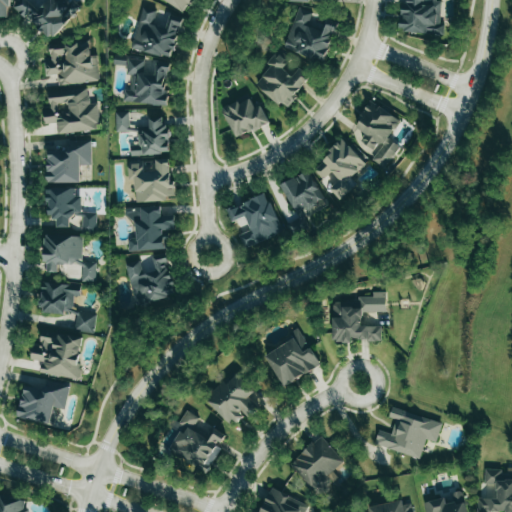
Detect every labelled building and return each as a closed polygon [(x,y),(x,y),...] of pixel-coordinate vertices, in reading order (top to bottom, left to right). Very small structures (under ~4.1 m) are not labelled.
[(0,0),(0,17),(9,17),(9,0),(0,0)] [(42,0),(36,7),(27,0),(20,0),(13,9),(29,22),(30,21),(52,39),(77,9),(66,0),(42,0)] [(164,0),(185,13),(192,0),(164,0)] [(436,0),(407,0),(407,4),(401,4),(401,33),(444,34),(445,24),(440,24),(441,1),(436,1),(436,0)] [(167,29),(152,25),(156,9),(142,6),(132,49),(173,59),(183,18),(170,14),(167,29)] [(323,64),(339,23),(327,18),(322,31),(308,25),(313,13),(299,7),(283,48),(323,64)] [(58,85),(99,81),(97,55),(91,56),(89,39),(65,42),(66,49),(50,50),(51,62),(44,62),(46,76),(57,75),(58,85)] [(283,69),(290,60),(279,50),(268,63),(271,66),(256,84),(285,108),(311,77),(300,68),(293,76),(283,69)] [(126,66),(127,55),(114,54),(113,64),(126,66)] [(167,105),(170,63),(157,62),(156,75),(143,74),(145,59),(127,58),(126,75),(131,75),(130,90),(124,90),(123,101),(167,105)] [(58,134),(99,129),(96,103),(89,104),(88,89),(48,93),(50,110),(43,111),(44,124),(56,123),(58,134)] [(269,122),(260,105),(255,108),(248,96),(222,111),(237,139),(269,122)] [(384,168),(400,146),(389,137),(400,121),(372,101),(355,126),(365,134),(361,141),(376,151),(370,159),(384,168)] [(128,112),(115,112),(116,132),(129,132),(128,112)] [(131,156),(170,153),(167,119),(149,121),(149,127),(139,128),(140,144),(130,145),(131,156)] [(314,170),(341,199),(356,184),(351,178),(366,164),(342,138),(329,150),(332,153),(314,170)] [(80,182),(80,165),(91,165),(91,141),(66,141),(66,151),(47,151),(48,183),(80,182)] [(136,202),(174,199),(171,160),(128,162),(129,180),(135,179),(136,202)] [(324,199),(308,170),(281,186),(297,214),(324,199)] [(96,212),(82,213),(81,196),(76,196),(76,188),(47,189),(48,217),(57,217),(58,228),(70,227),(70,216),(82,216),(82,231),(96,231),(96,212)] [(283,232),(267,193),(227,210),(232,222),(245,216),(251,230),(239,235),(244,248),(283,232)] [(126,208),(126,221),(135,220),(136,238),(128,238),(128,251),(168,249),(167,230),(176,230),(175,216),(162,216),(161,206),(126,208)] [(83,236),(46,235),(45,272),(59,272),(59,264),(82,264),(82,281),(96,281),(96,262),(82,261),(83,236)] [(126,264),(134,303),(149,300),(149,301),(176,296),(167,254),(153,257),(156,270),(142,273),(140,261),(126,264)] [(81,296),(81,284),(42,283),(41,313),(72,314),(73,296),(81,296)] [(386,312),(386,292),(373,292),(373,296),(358,297),(358,304),(333,304),(333,341),(382,340),(382,326),(362,326),(362,312),(386,312)] [(73,330),(93,333),(96,314),(76,310),(73,330)] [(320,366),(299,327),(292,332),(295,339),(266,355),(283,386),(320,366)] [(41,372),(76,380),(85,338),(60,333),(58,339),(41,335),(39,347),(33,346),(30,359),(43,362),(41,372)] [(254,392),(238,374),(227,383),(224,380),(205,397),(231,426),(244,414),(248,419),(260,409),(249,396),(254,392)] [(69,385),(45,381),(44,389),(24,386),(19,418),(51,424),(53,408),(65,410),(69,385)] [(420,458),(425,439),(436,442),(442,422),(392,408),(389,417),(396,419),(392,434),(379,430),(374,445),(420,458)] [(207,473),(221,447),(219,446),(225,435),(214,428),(208,438),(192,430),(199,417),(186,410),(177,427),(180,429),(168,451),(207,473)] [(332,471),(343,460),(319,436),(289,466),(320,497),(339,478),(332,471)] [(477,511),(506,511),(505,511),(511,511),(511,468),(504,468),(504,469),(484,469),(484,485),(495,485),(495,498),(477,498),(477,511)] [(260,511),(301,511),(305,503),(271,488),(260,511)] [(467,511),(463,493),(423,501),(424,511),(467,511)] [(0,511),(30,511),(24,510),(26,499),(3,496),(0,511)] [(370,506),(371,511),(413,511),(412,500),(370,506)]
